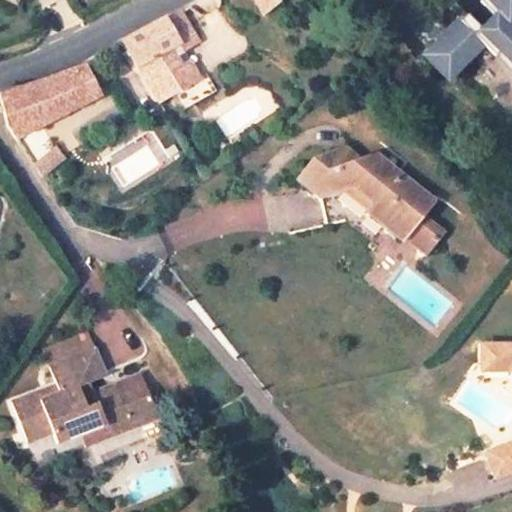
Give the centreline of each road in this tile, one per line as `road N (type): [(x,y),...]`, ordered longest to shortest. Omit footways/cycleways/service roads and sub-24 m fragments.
road 1 (residential): [(0,143),(69,236),(141,266)]
road 2 (residential): [(168,0),(43,63),(0,75)]
